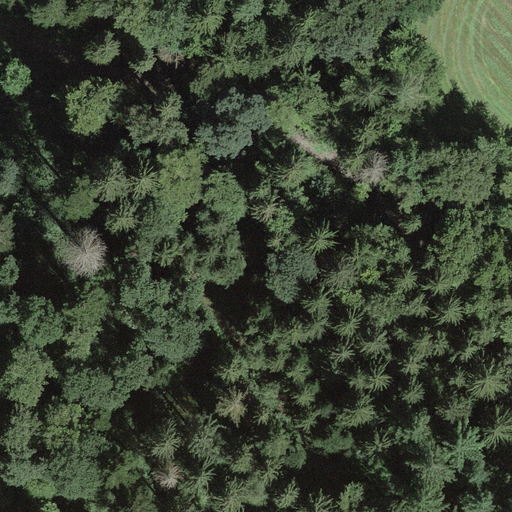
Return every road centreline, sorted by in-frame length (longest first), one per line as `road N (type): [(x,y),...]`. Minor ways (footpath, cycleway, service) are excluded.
road 1 (track): [(511,320),(300,133),(241,101)]
road 2 (track): [(0,22),(119,74),(241,101)]
